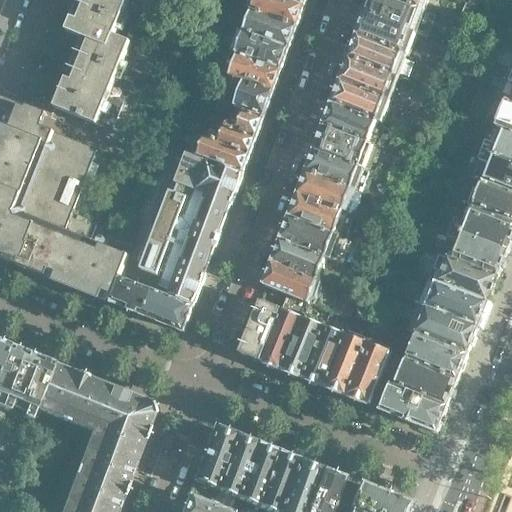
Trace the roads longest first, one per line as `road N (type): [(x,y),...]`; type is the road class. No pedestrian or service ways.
road 1 (residential): [(205,378),(345,0)]
road 2 (residential): [(468,489),(205,378)]
road 3 (residential): [(0,300),(205,378)]
road 4 (residential): [(205,378),(154,511)]
road 5 (primary): [(468,489),(511,376)]
